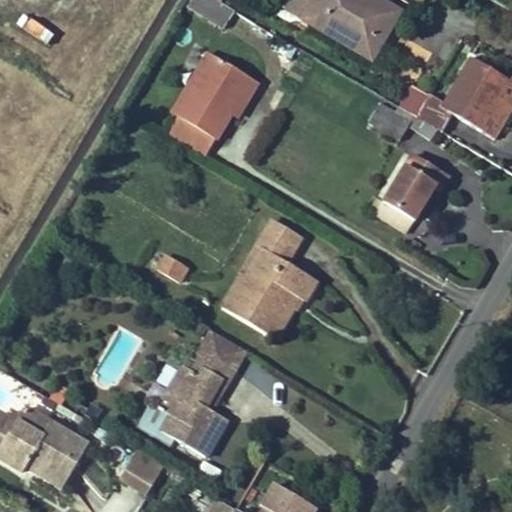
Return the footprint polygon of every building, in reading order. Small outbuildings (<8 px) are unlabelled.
[(219,2),(215,0),(192,0),(187,8),(224,30),(235,12),(223,5),(219,2)] [(292,0),(286,11),(372,62),(399,14),(375,0),(292,0)] [(171,114),(177,118),(213,57),(207,54),(171,114)] [(257,84),(213,57),(177,118),(179,119),(213,139),(215,141),(242,96),(248,99),(257,84)] [(510,81),(470,58),(443,103),(412,86),(399,109),(442,134),(452,116),(481,133),(510,81)] [(511,77),(510,81),(481,133),(494,140),(511,110),(511,77)] [(410,123),(379,105),(368,125),(399,142),(410,123)] [(213,139),(179,119),(169,137),(202,157),(213,139)] [(375,198),(367,212),(404,235),(432,188),(441,193),(449,179),(412,157),(383,203),(375,198)] [(242,273),(222,309),(269,338),(294,295),(305,301),(318,279),(288,262),(301,238),(272,221),(257,247),(263,250),(248,277),(242,273)] [(165,257),(157,271),(179,284),(187,270),(165,257)] [(181,367),(166,396),(174,402),(168,415),(159,410),(149,405),(136,429),(170,448),(173,441),(205,458),(226,423),(205,411),(221,383),(226,387),(245,351),(211,332),(191,372),(181,367)] [(242,375),(285,405),(295,391),(251,361),(242,375)] [(174,402),(166,396),(159,410),(168,415),(174,402)] [(56,404),(45,397),(40,404),(53,411),(53,410),(56,404)] [(87,422),(56,404),(53,410),(83,428),(87,422)] [(0,458),(23,472),(26,468),(30,461),(67,482),(89,444),(25,407),(20,415),(0,449),(0,458)] [(11,418),(0,411),(0,449),(20,415),(14,412),(11,418)] [(163,469),(136,452),(118,481),(146,498),(163,469)] [(30,461),(26,468),(63,489),(67,482),(30,461)] [(275,484),(258,511),(314,511),(317,509),(275,484)]
